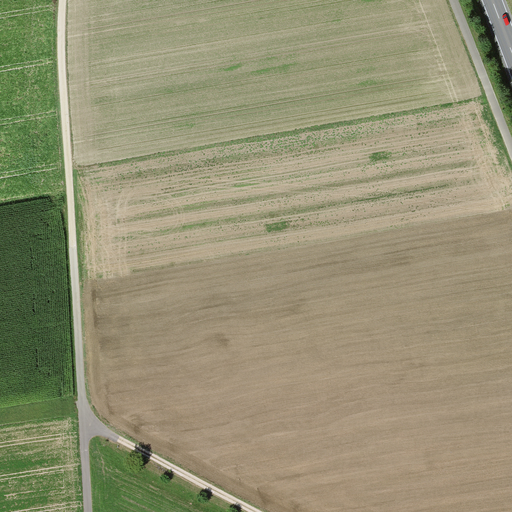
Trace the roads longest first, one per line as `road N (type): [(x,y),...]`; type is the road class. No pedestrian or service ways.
road 1 (track): [(89,511),(59,0)]
road 2 (track): [(82,417),(257,511)]
road 3 (unclassified): [(455,0),(511,145)]
